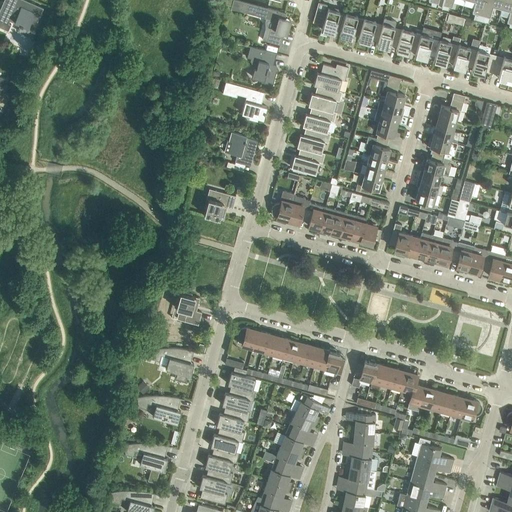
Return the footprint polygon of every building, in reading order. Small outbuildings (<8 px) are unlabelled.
[(4,0),(0,8),(0,26),(8,30),(11,24),(7,22),(9,19),(14,21),(28,28),(33,30),(36,24),(40,15),(43,8),(26,0),(7,0),(6,2),(4,0)] [(287,34),(289,24),(290,20),(285,19),(286,13),(239,0),(232,0),(231,8),(233,9),(233,7),(265,16),(264,17),(265,18),(264,20),(265,28),(261,39),(281,44),(284,33),(287,34)] [(453,0),(443,0),(443,4),(442,8),(448,10),(449,6),(452,7),(453,0)] [(468,0),(475,2),(472,12),(475,13),(474,17),(480,19),(485,0),(468,0)] [(493,7),(501,9),(503,0),(485,0),(480,19),(489,21),(490,17),(493,7)] [(511,0),(503,0),(501,9),(510,11),(507,22),(510,23),(509,26),(511,27),(511,0)] [(340,34),(346,13),(338,11),(339,8),(330,6),(330,9),(328,8),(327,12),(325,11),(327,4),(318,1),(313,21),(321,24),(322,21),(324,22),(322,29),(334,33),(334,29),(341,31),(340,34)] [(448,20),(464,24),(466,17),(450,12),(448,20)] [(358,39),(364,18),(346,13),(340,34),(348,37),(352,38),(353,34),(359,36),(358,39)] [(370,43),(370,42),(371,39),(377,41),(376,44),(377,44),(383,23),(364,18),(358,39),(370,43)] [(384,18),(383,23),(377,44),(389,48),(390,44),(397,46),(396,50),(402,29),(395,26),(396,21),(384,18)] [(423,57),(426,58),(427,58),(427,55),(434,57),(435,57),(440,39),(442,29),(423,24),(421,34),(416,52),(415,55),(423,57)] [(415,55),(421,34),(402,29),(396,50),(408,53),(409,50),(416,51),(415,55)] [(441,39),(440,39),(435,57),(434,60),(445,63),(446,60),(453,62),(452,65),(453,65),(459,44),(450,42),(451,38),(443,35),(441,39)] [(478,49),(459,44),(453,65),(464,69),(465,65),(472,67),(471,70),(472,71),(478,49)] [(250,45),(250,46),(247,57),(258,60),(256,68),(254,67),(252,76),(263,79),(263,82),(261,81),(261,82),(273,85),(276,71),(276,68),(277,68),(277,67),(277,66),(277,65),(276,65),(276,64),(275,64),(273,64),(276,53),(250,45)] [(472,71),(480,73),(483,74),(484,70),(491,72),(496,55),(478,49),(472,71)] [(511,58),(496,55),(491,72),(499,74),(498,78),(509,81),(511,71),(511,58)] [(317,72),(314,84),(342,91),(338,90),(341,79),(345,80),(348,66),(336,63),(335,67),(323,64),(320,73),(317,72)] [(397,92),(401,78),(389,74),(385,90),(387,90),(384,100),(402,105),(405,94),(397,92)] [(0,97),(5,85),(6,86),(7,84),(6,84),(8,79),(0,75),(0,97)] [(267,106),(261,105),(264,93),(265,92),(226,81),(223,93),(237,96),(237,94),(246,96),(242,113),(250,115),(249,119),(257,121),(258,117),(263,119),(265,113),(265,114),(266,111),(265,111),(267,106)] [(311,92),(308,104),(336,112),(333,111),(336,100),(339,101),(342,91),(314,84),(317,85),(315,93),(311,92)] [(465,95),(454,92),(449,107),(441,105),(438,115),(456,120),(459,110),(461,110),(465,95)] [(402,105),(384,100),(379,99),(376,109),(382,111),(399,115),(402,105)] [(306,113),(302,125),(330,132),(333,131),(335,123),(333,121),(336,112),(308,104),(312,105),(309,114),(306,113)] [(379,121),(396,126),(399,115),(376,109),(373,119),(379,121)] [(483,113),(480,125),(489,128),(493,116),(483,113)] [(438,115),(436,125),(453,130),(456,120),(438,115)] [(393,136),(396,126),(379,121),(376,131),(378,132),(376,138),(388,141),(389,135),(393,136)] [(434,132),(433,136),(450,140),(453,130),(436,125),(433,124),(432,126),(431,132),(434,132)] [(299,137),(297,145),(325,153),(321,152),(324,141),(328,142),(330,132),(302,125),(306,126),(304,135),(300,134),(299,137)] [(237,155),(235,161),(246,164),(250,165),(257,140),(246,137),(247,136),(231,131),(228,141),(231,142),(228,152),(237,155)] [(363,152),(370,154),(387,159),(390,148),(386,147),(388,141),(376,138),(367,135),(363,152)] [(432,153),(450,158),(451,154),(453,155),(457,142),(450,140),(433,136),(432,139),(429,138),(428,143),(427,143),(427,146),(432,147),(430,153),(432,153)] [(325,153),(297,145),(297,146),(300,147),(298,155),(294,154),(291,166),(295,167),(294,169),(293,169),(292,170),(306,174),(307,171),(315,173),(319,162),(322,163),(325,153)] [(448,164),(450,158),(432,153),(431,159),(427,158),(426,158),(424,158),(423,158),(424,158),(422,165),(425,166),(424,169),(441,173),(448,175),(451,165),(448,164)] [(384,169),(387,159),(370,154),(367,164),(384,169)] [(367,164),(364,174),(382,179),(384,169),(367,164)] [(424,169),(421,179),(438,183),(441,173),(424,169)] [(288,171),(287,177),(299,180),(300,174),(288,171)] [(379,190),(382,179),(364,174),(360,191),(371,194),(373,188),(379,190)] [(419,186),(418,189),(435,194),(438,183),(421,179),(418,178),(416,185),(419,186)] [(465,180),(463,186),(472,189),(474,182),(465,180)] [(339,185),(336,184),(332,183),(330,191),(337,193),(339,185)] [(250,190),(238,186),(236,192),(249,195),(250,190)] [(431,210),(435,194),(418,189),(415,200),(421,201),(419,207),(431,210)] [(215,217),(224,219),(227,207),(232,208),(236,195),(215,190),(213,200),(208,198),(204,214),(208,215),(207,217),(214,219),(215,217)] [(276,217),(288,220),(295,195),(292,194),(292,192),(285,190),(282,199),(281,199),(281,200),(282,200),(281,203),(280,203),(279,202),(278,202),(277,203),(276,203),(275,203),(274,204),(273,204),(273,205),(272,206),(272,207),(271,208),(271,209),(271,210),(271,211),(272,212),(272,213),(272,214),(273,214),(273,215),(274,215),(275,216),(276,217)] [(511,192),(511,193),(504,191),(499,209),(511,212),(511,192)] [(368,203),(370,197),(362,194),(361,199),(360,201),(368,203)] [(305,219),(310,202),(310,201),(305,199),(305,198),(295,195),(288,220),(298,223),(300,218),(305,219)] [(379,206),(381,200),(370,197),(368,203),(379,206)] [(310,202),(305,219),(310,221),(309,225),(319,228),(325,206),(310,202)] [(330,231),(336,209),(325,206),(319,228),(322,229),(321,231),(326,233),(327,230),(330,231)] [(407,213),(417,216),(419,210),(408,207),(407,213)] [(464,219),(466,210),(457,208),(454,217),(464,219)] [(340,234),(345,217),(346,212),(336,209),(330,231),(333,232),(332,234),(337,236),(339,237),(340,234)] [(511,212),(499,209),(496,219),(493,228),(511,233),(511,232),(511,212)] [(356,214),(355,219),(350,237),(360,240),(365,222),(367,217),(356,214)] [(350,237),(355,219),(345,217),(340,234),(339,237),(341,237),(346,238),(347,236),(350,237)] [(379,240),(382,229),(375,227),(376,225),(375,225),(375,224),(368,222),(368,223),(365,222),(360,240),(371,243),(372,238),(379,240)] [(395,222),(392,232),(389,243),(396,245),(394,249),(405,252),(410,235),(400,232),(402,224),(395,222)] [(415,255),(426,258),(432,235),(422,232),(420,237),(415,255)] [(426,258),(436,261),(441,243),(443,236),(432,234),(432,235),(426,258)] [(405,252),(415,255),(420,237),(410,235),(405,252)] [(448,259),(453,260),(458,242),(453,240),(453,239),(443,236),(441,243),(436,261),(447,263),(448,259)] [(458,242),(453,260),(458,262),(457,266),(459,267),(459,269),(464,270),(464,268),(467,269),(474,246),(458,242)] [(479,267),(485,269),(490,250),(474,246),(467,269),(478,272),(479,267)] [(490,250),(485,269),(490,270),(488,275),(499,278),(504,261),(506,254),(490,250)] [(499,278),(510,281),(511,281),(511,262),(504,261),(499,278)] [(198,324),(201,312),(202,312),(196,310),(200,298),(191,295),(192,293),(185,291),(184,293),(180,292),(176,308),(180,309),(178,319),(198,324)] [(257,330),(247,327),(246,327),(245,326),(244,326),(243,326),(242,327),(241,327),(240,328),(239,328),(239,329),(238,330),(238,331),(237,332),(237,333),(237,334),(237,335),(237,336),(238,336),(238,337),(239,338),(239,339),(240,339),(241,340),(243,341),(242,344),(253,347),(257,330)] [(257,330),(253,347),(263,350),(268,333),(257,330)] [(278,335),(268,333),(263,350),(273,353),(278,335)] [(273,353),(284,356),(288,338),(278,335),(273,353)] [(293,361),(294,359),(298,341),(296,340),(296,339),(291,338),(291,339),(288,338),(284,356),(283,358),(293,361)] [(309,344),(298,341),(294,359),(304,361),(309,344)] [(319,347),(309,344),(304,361),(314,364),(319,347)] [(194,363),(190,362),(193,351),(197,352),(197,351),(194,350),(190,349),(184,348),(178,348),(172,347),(170,347),(166,347),(162,347),(159,347),(153,348),(147,349),(147,350),(150,349),(151,358),(160,361),(160,360),(161,355),(169,357),(166,369),(178,372),(176,378),(184,380),(186,374),(190,375),(194,363)] [(324,367),(329,349),(319,347),(314,364),(324,367)] [(334,371),(341,373),(345,359),(339,357),(340,352),(335,351),(336,349),(330,347),(329,349),(324,367),(335,370),(334,371)] [(228,357),(226,363),(236,365),(237,360),(228,357)] [(364,364),(357,362),(354,373),(361,375),(360,377),(371,380),(376,362),(374,362),(375,360),(370,359),(370,361),(365,359),(364,364)] [(386,365),(376,362),(371,380),(381,383),(386,365)] [(381,383),(392,385),(396,368),(386,365),(381,383)] [(245,375),(246,372),(246,369),(234,366),(233,372),(245,375)] [(407,371),(396,368),(392,385),(402,388),(407,371)] [(231,371),(229,380),(228,383),(231,384),(229,393),(225,392),(253,400),(256,390),(252,389),(255,378),(245,375),(233,372),(231,371)] [(402,388),(412,391),(414,383),(415,383),(417,374),(407,371),(402,388)] [(142,382),(137,386),(144,394),(149,390),(142,382)] [(307,389),(315,391),(317,386),(309,383),(308,385),(307,389)] [(425,386),(415,383),(414,383),(412,391),(409,401),(420,404),(425,386)] [(328,389),(317,386),(315,391),(326,394),(328,389)] [(420,404),(430,406),(435,389),(425,386),(420,404)] [(430,406),(440,409),(445,392),(435,389),(430,406)] [(222,404),(223,404),(226,405),(223,414),(220,412),(219,413),(247,421),(250,411),(247,410),(250,399),(253,400),(225,392),(222,404)] [(455,395),(445,392),(440,409),(451,412),(455,395)] [(290,408),(295,411),(317,421),(318,417),(315,415),(318,409),(321,403),(304,394),(300,401),(295,398),(290,408)] [(181,411),(177,410),(180,398),(184,399),(184,398),(181,398),(178,397),(172,396),(169,395),(166,395),(159,395),(156,395),(153,395),(150,395),(147,395),(140,396),(137,396),(134,397),(137,397),(138,406),(147,408),(146,407),(148,402),(156,405),(153,416),(177,423),(180,414),(181,411)] [(451,412),(461,415),(466,397),(455,395),(451,412)] [(357,397),(356,402),(366,405),(368,399),(357,397)] [(472,414),(473,415),(474,415),(475,415),(476,415),(477,414),(478,414),(479,414),(480,413),(481,412),(481,411),(482,411),(482,410),(482,409),(482,408),(482,407),(482,406),(482,405),(481,403),(480,402),(479,402),(478,401),(477,401),(466,397),(461,415),(471,418),(472,414)] [(376,402),(368,399),(366,405),(374,407),(375,403),(376,402)] [(295,411),(288,428),(306,435),(308,430),(312,423),(315,425),(317,421),(295,411)] [(351,426),(350,430),(374,432),(375,414),(355,412),(354,426),(351,426)] [(247,421),(219,413),(216,425),(220,426),(217,434),(214,433),(242,441),(244,432),(241,431),(244,420),(247,421)] [(396,417),(393,427),(401,429),(403,419),(396,417)] [(281,445),(302,453),(304,449),(300,448),(303,441),(306,435),(288,428),(281,445)] [(372,451),(374,432),(350,430),(350,434),(354,435),(352,448),(372,451)] [(210,445),(212,446),(214,446),(212,455),(208,454),(236,462),(239,452),(235,451),(238,441),(242,441),(214,433),(210,445)] [(429,445),(430,439),(419,436),(418,442),(420,443),(417,455),(452,465),(454,458),(442,455),(441,457),(439,456),(441,448),(429,445)] [(468,447),(470,441),(458,438),(456,444),(468,447)] [(168,458),(164,457),(167,446),(171,446),(168,445),(165,444),(159,443),(156,443),(152,442),(146,442),(140,442),(137,442),(134,442),(130,443),(127,443),(124,444),(121,444),(121,445),(124,444),(125,453),(133,455),(135,450),(143,452),(140,463),(151,467),(151,469),(159,471),(160,469),(164,470),(166,462),(168,458)] [(274,461),(274,462),(292,469),(298,456),(301,457),(302,453),(281,445),(277,454),(265,449),(262,457),(274,461)] [(347,461),(346,465),(369,469),(371,457),(372,451),(352,448),(352,454),(350,462),(347,461)] [(511,452),(501,450),(499,455),(511,458),(511,452)] [(236,462),(208,454),(206,462),(205,466),(208,467),(206,475),(202,474),(202,475),(230,482),(233,473),(229,472),(232,461),(236,462)] [(452,465),(417,455),(413,468),(434,474),(436,466),(438,467),(438,468),(450,472),(452,465)] [(268,479),(290,487),(291,483),(288,482),(290,474),(292,469),(274,462),(268,479)] [(366,487),(369,469),(346,465),(346,470),(349,470),(348,478),(347,484),(366,487)] [(432,481),(434,474),(413,468),(410,481),(445,491),(447,484),(435,480),(434,482),(432,481)] [(511,474),(500,471),(498,478),(511,481),(511,476),(511,475),(511,474)] [(199,486),(200,487),(203,488),(200,497),(225,503),(227,494),(224,493),(227,482),(230,483),(230,482),(202,475),(199,486)] [(511,481),(498,478),(496,485),(509,488),(509,486),(511,487),(510,495),(511,495),(511,481)] [(268,479),(262,497),(281,503),(283,497),(285,490),(288,491),(290,487),(268,479)] [(443,497),(445,491),(410,481),(406,494),(427,499),(429,491),(431,492),(431,494),(443,497)] [(376,489),(382,490),(384,490),(386,483),(383,482),(377,485),(376,489)] [(382,490),(376,489),(366,487),(347,484),(346,490),(344,497),(341,496),(340,501),(363,505),(365,494),(375,497),(376,494),(381,495),(382,490)] [(152,511),(154,505),(151,504),(154,493),(158,494),(158,493),(155,493),(152,492),(149,491),(146,491),(142,490),(139,490),(136,490),(133,490),(127,489),(124,490),(120,490),(117,490),(114,490),(111,491),(108,492),(111,492),(112,501),(120,503),(121,502),(120,502),(122,497),(130,500),(127,511),(130,511),(152,511)] [(403,506),(423,511),(439,511),(440,509),(428,506),(427,508),(425,507),(427,499),(406,494),(400,492),(397,505),(403,506)] [(491,503),(496,505),(511,509),(511,495),(510,495),(507,502),(505,502),(505,500),(493,497),(491,503)] [(260,503),(257,511),(277,511),(279,508),(281,503),(262,497),(260,503)] [(361,511),(363,505),(340,501),(339,505),(342,505),(341,511),(361,511)] [(511,511),(511,509),(496,505),(491,503),(489,510),(496,511),(501,511),(502,511),(503,511),(511,511)]
